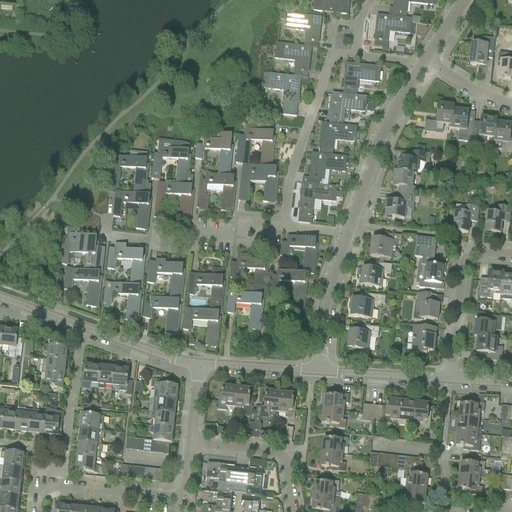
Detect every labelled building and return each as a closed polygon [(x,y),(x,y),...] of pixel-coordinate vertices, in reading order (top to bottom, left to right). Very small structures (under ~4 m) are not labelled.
[(0,0),(0,10),(50,16),(52,3),(54,3),(54,0),(0,0)] [(314,0),(313,11),(348,15),(349,0),(314,0)] [(407,3),(428,6),(432,6),(432,5),(433,0),(394,0),(393,9),(389,9),(388,17),(406,19),(407,13),(406,13),(407,3)] [(305,41),(304,48),(311,49),(317,50),(318,43),(319,44),(321,18),(287,15),(285,30),(307,32),(306,41),(305,41)] [(392,18),(388,17),(377,16),(374,41),(375,41),(374,47),(388,49),(388,42),(387,42),(389,32),(410,35),(410,34),(411,28),(412,20),(406,19),(392,18)] [(470,66),(485,67),(486,59),(492,60),(495,40),(483,38),(482,46),(472,45),(470,66)] [(294,71),(294,78),(301,79),(307,80),(308,74),(311,49),(304,48),(277,45),(275,60),(296,62),(295,72),(294,71)] [(498,70),(496,79),(511,81),(511,76),(511,75),(511,56),(499,55),(498,62),(501,63),(500,68),(500,70),(498,70)] [(343,90),(343,95),(357,97),(357,91),(356,91),(358,81),(379,83),(379,81),(382,81),(382,73),(380,73),(380,68),(346,64),(343,90)] [(301,79),(294,78),(266,75),(265,90),(286,92),(285,102),(282,101),(281,116),(296,117),(298,104),(301,79)] [(330,119),(329,125),(343,127),(343,120),(344,110),(365,113),(367,98),(357,97),(343,95),(332,94),(329,119),(330,119)] [(450,130),(451,130),(453,110),(454,107),(438,105),(436,123),(426,122),(424,133),(435,134),(435,131),(441,132),(442,125),(450,126),(450,130)] [(453,110),(451,130),(458,131),(457,138),(464,139),(464,143),(470,144),(472,144),(473,130),(474,123),(473,126),(467,126),(468,113),(461,112),(461,111),(453,110)] [(473,130),(472,144),(484,145),(485,139),(492,139),(493,140),(495,140),(496,123),(497,120),(481,118),(481,124),(480,131),(473,130)] [(494,149),(493,150),(500,151),(501,151),(501,152),(505,152),(505,156),(511,157),(511,139),(510,139),(511,128),(511,126),(504,125),(504,124),(496,123),(495,140),(494,144),(494,149)] [(239,137),(236,165),(237,165),(242,165),(243,165),(245,148),(245,141),(251,142),(263,143),(260,167),(270,168),(273,143),(272,143),(273,133),(274,129),(274,128),(274,127),(247,124),(246,130),(245,137),(239,136),(239,137)] [(320,149),(319,155),(332,157),(333,151),(332,151),(333,141),(355,143),(355,142),(356,133),(357,128),(343,127),(329,125),(322,124),(319,149),(320,149)] [(220,152),(218,176),(228,177),(231,153),(230,152),(232,136),(204,133),(203,146),(196,146),(195,160),(202,161),(203,150),(220,152)] [(153,169),(151,181),(158,181),(160,170),(161,159),(178,161),(175,185),(186,187),(192,187),(193,177),(190,177),(190,174),(188,173),(189,162),(188,162),(189,151),(189,145),(162,142),(161,148),(161,155),(154,155),(154,156),(153,162),(153,169)] [(109,191),(116,192),(119,168),(136,170),(133,194),(150,196),(151,186),(148,185),(148,182),(145,182),(147,170),(146,170),(148,154),(138,153),(137,159),(113,157),(109,191)] [(399,160),(397,173),(413,175),(416,175),(417,163),(429,165),(430,155),(426,155),(422,154),(412,153),(411,161),(399,160)] [(309,179),(308,185),(322,186),(323,180),(322,180),(323,170),(345,173),(345,169),(346,164),(347,158),(332,157),(319,155),(311,154),(309,179)] [(243,165),(238,202),(245,203),(247,183),(247,182),(257,183),(265,184),(265,185),(263,203),(273,204),(276,179),(275,179),(276,169),(270,168),(260,167),(248,166),(243,165)] [(461,170),(460,179),(465,180),(468,180),(469,171),(467,170),(461,170)] [(402,188),(401,196),(414,197),(415,189),(412,188),(413,175),(397,173),(394,173),(393,187),(402,188)] [(200,180),(197,209),(206,210),(208,196),(205,196),(205,192),(223,194),(221,212),(231,213),(234,188),(233,188),(234,178),(228,177),(218,176),(207,175),(206,180),(200,180)] [(156,205),(154,219),(164,220),(167,195),(182,197),(179,221),(189,222),(190,215),(192,197),(191,197),(192,187),(186,187),(175,185),(164,184),(158,184),(158,191),(156,205)] [(322,186),(308,185),(301,184),(298,211),(299,211),(298,217),(312,219),(313,210),(312,210),(313,200),(335,203),(336,188),(322,186)] [(133,194),(116,192),(113,218),(120,219),(122,204),(139,206),(136,230),(147,231),(150,206),(149,206),(150,196),(133,194)] [(414,197),(401,196),(398,196),(397,204),(387,202),(385,218),(404,220),(405,209),(412,210),(414,197)] [(455,214),(454,223),(453,233),(468,234),(469,222),(477,223),(479,209),(466,208),(465,215),(455,214)] [(487,214),(486,223),(485,233),(500,235),(502,222),(509,223),(511,209),(498,208),(497,215),(487,214)] [(62,241),(60,265),(66,266),(67,256),(68,256),(68,253),(85,255),(83,272),(100,273),(101,273),(104,248),(96,248),(97,237),(79,235),(80,232),(79,232),(70,231),(69,242),(62,241)] [(372,239),(370,258),(378,259),(379,259),(379,264),(383,265),(384,259),(391,260),(392,246),(400,247),(401,247),(402,237),(388,235),(388,241),(378,240),(372,239)] [(280,256),(280,258),(287,259),(288,247),(293,248),(305,249),(304,258),(302,274),(306,274),(313,275),(316,250),(315,250),(316,240),(289,236),(288,244),(282,243),(280,256)] [(425,276),(424,282),(419,282),(419,288),(435,290),(435,284),(441,285),(443,274),(445,274),(446,268),(433,267),(436,241),(416,238),(414,258),(422,259),(422,263),(420,263),(419,264),(418,271),(422,276),(425,276)] [(133,262),(130,287),(140,288),(141,288),(143,263),(142,263),(143,252),(126,250),(126,245),(117,244),(116,249),(110,248),(107,270),(114,271),(115,260),(133,262)] [(243,287),(242,294),(262,296),(263,296),(266,271),(265,271),(266,261),(248,259),(249,256),(239,255),(239,258),(238,264),(232,263),(230,279),(237,280),(238,269),(255,271),(253,286),(245,285),(245,287),(243,287)] [(172,276),(170,301),(180,302),(181,302),(183,277),(182,277),(183,266),(166,264),(166,261),(156,260),(156,263),(149,262),(147,284),(154,285),(155,274),(172,276)] [(362,277),(360,287),(381,289),(383,275),(390,276),(392,266),(390,265),(383,265),(379,264),(378,270),(363,268),(362,270),(359,270),(359,271),(358,277),(362,277)] [(100,273),(83,272),(66,270),(64,291),(70,292),(72,281),(89,283),(86,307),(97,308),(100,283),(99,283),(100,273)] [(212,288),(209,312),(219,313),(220,313),(223,288),(222,288),(224,272),(212,270),(211,277),(189,274),(187,296),(194,296),(195,286),(212,288)] [(306,274),(302,274),(279,271),(278,276),(272,276),(269,299),(276,300),(278,282),(295,284),(292,308),(303,309),(306,284),(305,284),(306,274)] [(480,279),(478,298),(488,299),(492,300),(493,296),(500,297),(500,296),(500,293),(503,277),(503,274),(490,273),(489,280),(480,279)] [(500,297),(500,300),(511,301),(511,278),(503,277),(500,293),(500,296),(500,297)] [(140,288),(130,287),(106,284),(104,305),(110,306),(112,295),(129,297),(126,321),(137,323),(140,298),(139,298),(140,288)] [(262,296),(242,294),(228,293),(226,314),(233,315),(234,304),(251,306),(248,330),(259,332),(262,306),(261,306),(262,296)] [(432,296),(423,295),(418,294),(416,313),(421,313),(420,319),(437,321),(439,306),(431,305),(432,296)] [(353,299),(350,318),(360,319),(371,320),(373,306),(381,307),(381,305),(383,306),(384,305),(385,297),(382,297),(379,296),(369,295),(368,301),(359,300),(353,299)] [(180,302),(170,301),(152,299),(151,306),(145,305),(143,319),(150,320),(151,309),(168,311),(166,335),(177,337),(179,312),(180,302)] [(219,313),(209,312),(185,309),(183,331),(190,332),(191,321),(208,323),(205,347),(216,348),(219,324),(218,323),(219,313)] [(474,337),(476,337),(493,339),(494,331),(500,332),(502,318),(485,316),(485,323),(475,322),(474,337)] [(404,352),(427,355),(427,352),(434,353),(436,337),(437,329),(434,328),(432,328),(424,327),(414,326),(413,331),(418,332),(417,340),(415,340),(415,339),(413,339),(411,352),(404,352)] [(348,350),(368,352),(370,338),(378,339),(379,328),(366,327),(365,333),(350,331),(348,350)] [(4,329),(1,347),(8,348),(9,353),(15,354),(15,357),(21,358),(23,343),(17,343),(18,331),(17,331),(4,330),(4,329)] [(493,339),(476,337),(475,345),(477,345),(476,353),(485,354),(484,361),(501,363),(503,349),(496,348),(497,339),(493,339)] [(48,354),(47,361),(66,363),(66,362),(65,362),(67,349),(67,348),(50,346),(45,345),(44,352),(48,354)] [(416,363),(426,364),(426,359),(427,356),(417,355),(416,362),(416,363)] [(43,360),(42,374),(64,376),(65,376),(64,376),(65,363),(66,363),(47,361),(43,360)] [(98,386),(101,367),(100,367),(100,368),(87,366),(86,365),(85,376),(82,375),(81,389),(83,389),(90,391),(92,385),(98,385),(98,386)] [(106,386),(113,387),(115,369),(114,369),(101,368),(101,367),(98,386),(98,390),(104,390),(106,386)] [(115,369),(113,387),(119,388),(119,392),(126,393),(126,396),(131,397),(133,383),(127,382),(129,370),(128,370),(128,371),(115,369)] [(64,376),(42,374),(41,382),(40,388),(46,389),(63,391),(63,390),(62,390),(64,377),(64,376)] [(178,388),(172,387),(172,383),(156,381),(154,399),(176,402),(176,401),(177,388),(178,389),(178,388)] [(227,408),(235,409),(237,389),(223,387),(222,394),(219,393),(217,411),(226,412),(227,408)] [(237,389),(235,409),(243,409),(242,417),(251,418),(253,397),(250,397),(251,390),(237,389)] [(256,408),(255,415),(261,416),(269,416),(278,417),(278,413),(280,393),(266,392),(266,398),(263,398),(262,408),(256,408)] [(280,393),(278,413),(286,414),(286,418),(294,419),(296,402),(293,401),(294,395),(280,393)] [(325,396),(323,410),(343,412),(344,404),(348,405),(349,396),(333,394),(325,393),(325,396)] [(152,413),(175,416),(175,415),(174,415),(176,402),(154,399),(152,413)] [(391,421),(399,422),(401,402),(387,400),(386,409),(376,408),(374,423),(390,425),(391,421)] [(406,423),(413,423),(415,403),(401,402),(399,422),(398,426),(406,426),(406,423)] [(415,403),(413,423),(421,424),(421,428),(429,429),(431,413),(428,413),(429,405),(415,403)] [(460,405),(459,418),(479,421),(479,413),(483,413),(484,405),(468,403),(468,406),(460,405)] [(368,422),(374,423),(376,408),(369,407),(368,422)] [(501,407),(500,421),(506,422),(508,408),(501,407)] [(15,432),(16,432),(18,410),(4,409),(4,413),(2,431),(2,430),(15,432)] [(18,410),(16,432),(16,433),(17,432),(29,433),(29,434),(30,434),(32,412),(25,411),(25,410),(18,409),(18,410)] [(46,413),(43,436),(44,436),(44,435),(57,436),(57,437),(58,437),(58,432),(61,432),(61,433),(62,431),(61,431),(63,414),(46,409),(46,413)] [(343,412),(323,410),(322,424),(329,425),(329,428),(345,430),(346,421),(342,421),(343,412)] [(43,435),(43,436),(46,413),(32,412),(30,434),(31,433),(43,435)] [(155,428),(173,430),(173,429),(174,416),(175,416),(152,413),(151,420),(156,421),(155,428)] [(80,429),(99,431),(99,425),(103,424),(104,418),(82,415),(82,416),(83,416),(81,429),(80,429)] [(459,418),(457,432),(477,434),(477,436),(481,436),(481,429),(478,428),(479,421),(459,418)] [(247,438),(253,439),(255,424),(248,423),(247,438)] [(255,424),(253,439),(260,440),(274,441),(274,440),(275,435),(264,434),(261,434),(262,425),(255,424)] [(163,443),(169,444),(172,444),(172,443),(171,443),(172,430),(173,430),(155,428),(151,427),(150,434),(154,435),(153,442),(157,442),(163,443)] [(217,435),(232,436),(232,430),(218,428),(217,435)] [(286,428),(285,443),(291,443),(293,429),(286,428)] [(79,443),(101,446),(101,441),(103,441),(104,432),(99,431),(80,429),(80,430),(81,430),(80,443),(79,443)] [(457,432),(456,447),(463,448),(462,451),(479,453),(481,436),(477,436),(477,434),(457,432)] [(324,440),(323,453),(342,456),(343,447),(347,448),(348,439),(332,437),(332,440),(324,440)] [(77,456),(77,457),(95,459),(99,460),(100,454),(102,454),(103,446),(101,446),(79,443),(79,444),(78,456),(77,456)] [(511,446),(502,445),(501,453),(511,454),(511,446)] [(4,468),(23,470),(23,469),(24,470),(25,456),(1,453),(0,460),(5,461),(4,468)] [(342,456),(323,453),(321,467),(329,468),(328,471),(344,473),(345,464),(341,464),(342,456)] [(511,454),(501,453),(500,460),(511,461),(511,454)] [(369,468),(376,468),(378,455),(371,454),(369,468)] [(376,468),(383,469),(384,456),(378,455),(376,468)] [(384,456),(383,469),(390,470),(391,456),(384,456)] [(390,470),(396,471),(398,457),(391,456),(390,470)] [(76,470),(76,471),(93,473),(93,474),(98,474),(98,468),(95,466),(95,459),(77,457),(77,458),(78,458),(76,471),(76,470)] [(396,471),(403,471),(405,458),(398,457),(396,471)] [(403,471),(404,472),(410,472),(411,459),(405,458),(403,471)] [(410,472),(417,473),(417,470),(419,460),(411,459),(410,472)] [(241,470),(239,495),(246,495),(246,496),(260,498),(263,471),(265,471),(266,463),(250,461),(249,463),(249,466),(249,469),(248,471),(241,470)] [(461,463),(459,477),(480,479),(479,480),(489,481),(490,472),(484,472),(485,463),(479,462),(469,461),(468,464),(461,463)] [(231,495),(232,494),(239,495),(241,470),(234,469),(235,467),(207,464),(205,479),(219,480),(217,494),(231,495)] [(0,475),(3,476),(2,482),(21,483),(20,483),(22,470),(23,470),(4,468),(0,467),(0,475)] [(420,470),(417,470),(417,473),(410,472),(404,472),(403,480),(401,480),(400,488),(406,488),(426,491),(428,477),(420,476),(420,470)] [(480,479),(459,477),(458,491),(465,492),(465,495),(482,497),(482,488),(479,488),(480,479)] [(1,496),(19,497),(20,497),(19,497),(20,484),(21,484),(21,483),(2,482),(0,481),(0,488),(1,489),(1,496)] [(315,483),(314,497),(334,499),(335,491),(339,491),(340,483),(323,481),(323,484),(315,483)] [(426,491),(406,488),(405,497),(401,496),(400,505),(417,507),(417,504),(424,505),(426,491)] [(229,511),(231,495),(217,494),(216,507),(202,506),(201,511),(229,511)] [(0,509),(18,511),(17,511),(19,498),(19,497),(1,496),(0,495),(0,509)] [(246,496),(243,511),(259,511),(258,511),(260,499),(260,498),(246,496)] [(355,509),(362,510),(364,496),(357,496),(355,509)] [(362,510),(369,511),(371,497),(364,496),(362,510)] [(334,499),(314,497),(312,511),(320,511),(319,511),(336,511),(337,508),(333,507),(334,499)] [(371,497),(369,511),(375,511),(376,511),(378,498),(371,497)]
